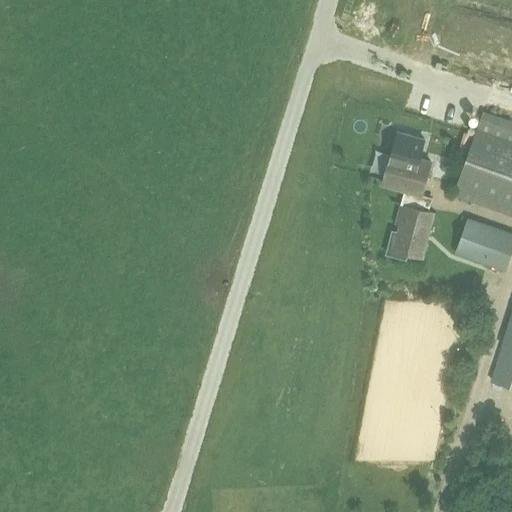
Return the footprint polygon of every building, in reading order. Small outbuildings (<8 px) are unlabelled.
[(511,120),(483,110),(467,155),(455,192),(511,211),(511,120)] [(405,190),(401,203),(429,210),(433,197),(422,194),(431,161),(391,150),(382,184),(405,190)] [(434,211),(429,210),(401,203),(396,223),(400,224),(394,249),(422,256),(434,211)] [(505,269),(511,250),(511,233),(469,217),(456,251),(505,269)] [(511,315),(505,336),(491,381),(511,387),(511,315)]
